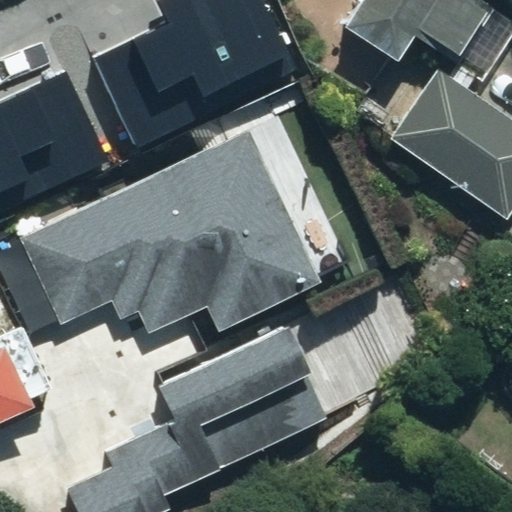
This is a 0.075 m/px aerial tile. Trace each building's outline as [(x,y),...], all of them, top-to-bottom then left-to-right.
[(361,0),(342,35),(394,65),(414,29),(453,51),(478,7),(465,0),(361,0)] [(0,62),(0,103),(15,97),(0,62)] [(511,115),(440,69),(397,135),(511,209),(511,115)] [(261,127),(23,234),(64,325),(118,300),(127,321),(154,309),(164,330),(221,304),(231,327),(331,282),(261,127)] [(306,316),(172,379),(187,412),(114,446),(122,464),(72,487),(83,511),(170,511),(185,505),(177,490),(338,415),(319,373),(330,368),(306,316)] [(0,416),(49,392),(22,337),(0,347),(0,416)]
